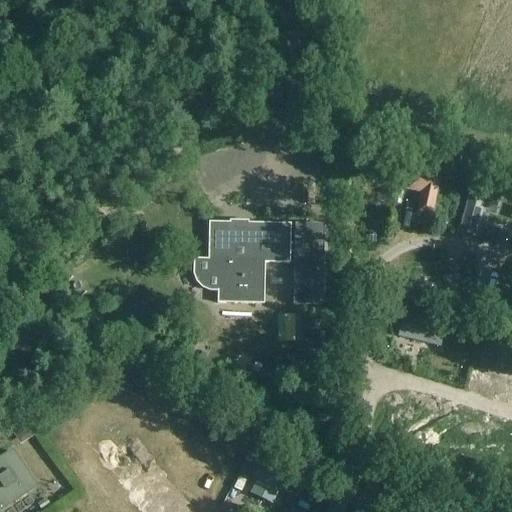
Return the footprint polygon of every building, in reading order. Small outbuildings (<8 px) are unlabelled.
[(427,165),(417,194),(446,204),(456,175),(427,165)] [(194,261),(194,276),(197,283),(202,289),(210,292),(217,292),(217,305),(264,306),(265,264),(289,265),(290,253),(294,254),(293,306),(321,306),(323,226),(295,226),(295,245),(290,245),(290,226),(248,225),(248,231),(229,231),(230,224),(229,224),(219,224),(209,224),(208,262),(194,261)] [(397,338),(439,348),(445,324),(402,314),(397,338)] [(474,369),(499,376),(511,339),(486,331),(474,369)] [(34,447),(50,431),(37,418),(21,434),(34,447)] [(273,477),(281,457),(262,449),(253,469),(273,477)] [(0,511),(1,511),(38,489),(14,451),(0,459),(0,511)] [(280,456),(264,498),(286,506),(302,465),(280,456)] [(248,511),(257,493),(243,487),(231,511),(248,511)]
